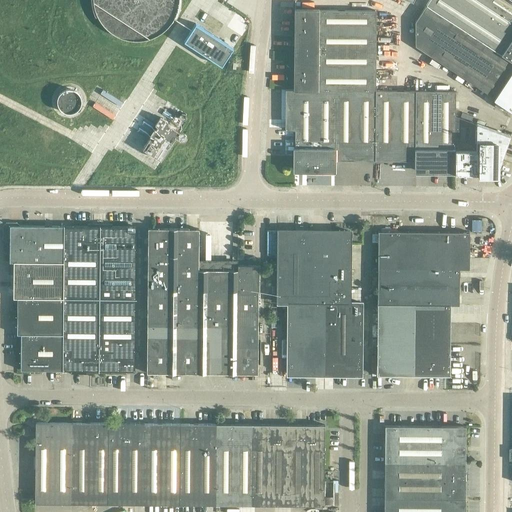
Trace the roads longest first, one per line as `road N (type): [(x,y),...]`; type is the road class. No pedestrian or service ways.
road 1 (unclassified): [(0,396),(348,401)]
road 2 (unclassified): [(511,203),(249,201)]
road 3 (unclassified): [(249,201),(0,200)]
road 4 (unknown): [(352,0),(396,17),(411,70),(511,127)]
road 5 (unclassified): [(249,201),(266,0)]
road 6 (unclassified): [(495,401),(496,321),(510,232)]
road 7 (unclassified): [(368,401),(495,401)]
